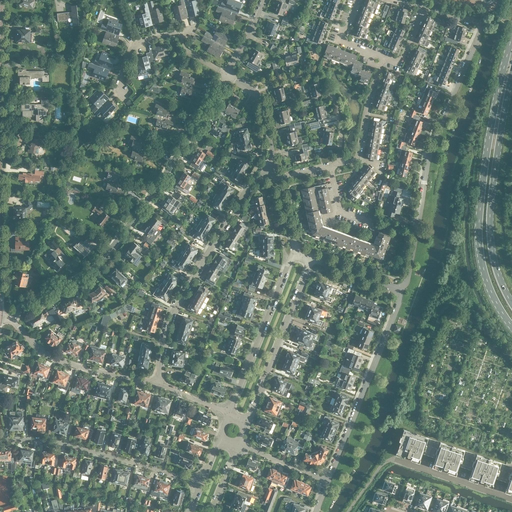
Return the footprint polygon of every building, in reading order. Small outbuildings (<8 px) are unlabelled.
[(187,12),(187,11),(184,0),(179,0),(181,6),(175,7),(178,20),(185,18),(184,13),(187,12)] [(184,0),(187,11),(190,10),(191,15),(199,13),(196,1),(190,2),(189,0),(184,0)] [(220,7),(231,11),(238,14),(242,3),(234,0),(228,0),(227,5),(222,3),(220,7)] [(339,4),(330,1),(327,0),(325,5),(337,9),(339,4)] [(149,10),(151,19),(154,18),(156,23),(163,21),(160,9),(154,10),(152,1),(147,3),(149,10)] [(277,7),(286,10),(289,11),(291,6),(279,1),(277,7)] [(362,9),(372,13),(373,8),(364,4),(362,9)] [(64,13),(64,15),(57,16),(58,21),(67,20),(70,17),(72,16),(73,26),(79,25),(77,5),(71,6),(71,12),(64,13)] [(326,11),(335,14),(337,9),(325,5),(324,10),(326,11)] [(220,7),(218,6),(216,10),(223,13),(220,19),(232,23),(235,16),(230,14),(231,11),(220,7)] [(286,10),(277,7),(274,13),(284,17),(286,10)] [(396,15),(406,18),(407,13),(406,12),(407,9),(399,7),(396,15)] [(362,9),(361,14),(370,18),(372,13),(362,9)] [(151,20),(151,19),(149,10),(145,11),(146,15),(139,16),(142,27),(149,25),(148,21),(151,20)] [(335,14),(326,11),(322,10),(320,16),(323,18),(324,17),(333,20),(335,14)] [(370,18),(361,14),(359,20),(368,23),(370,18)] [(406,18),(396,15),(395,21),(404,23),(406,18)] [(425,21),(435,26),(438,21),(437,21),(438,18),(437,18),(435,17),(434,17),(433,17),(432,16),(430,17),(430,18),(427,17),(425,21)] [(317,25),(326,28),(328,23),(319,20),(317,25)] [(357,25),(359,26),(366,28),(368,23),(359,20),(357,25)] [(108,32),(113,34),(114,31),(119,32),(121,25),(110,21),(107,27),(102,25),(100,29),(107,32),(108,32)] [(435,26),(425,21),(422,27),(431,31),(433,26),(435,26)] [(275,31),(278,32),(280,26),(268,22),(266,28),(275,31)] [(326,28),(317,25),(313,24),(311,23),(309,27),(312,28),(311,29),(315,30),(324,33),(326,28)] [(359,26),(358,31),(367,34),(369,29),(366,28),(359,26),(357,25),(359,26)] [(455,34),(464,37),(467,28),(455,25),(454,28),(456,29),(455,34)] [(394,32),(403,36),(405,31),(396,27),(394,32)] [(422,27),(420,32),(429,36),(431,31),(422,27)] [(275,31),(266,28),(264,34),(273,37),(275,31)] [(17,41),(31,42),(32,33),(30,33),(30,30),(21,30),(21,31),(17,30),(17,36),(16,36),(16,40),(17,40),(17,41)] [(204,36),(220,45),(222,41),(225,43),(229,36),(218,30),(215,36),(206,32),(204,36)] [(313,35),(322,38),(324,33),(315,30),(313,35)] [(367,34),(358,31),(356,36),(365,39),(367,34)] [(388,36),(400,41),(403,36),(394,32),(391,31),(388,36)] [(108,32),(107,32),(104,42),(115,46),(118,39),(114,38),(115,35),(113,34),(108,32)] [(418,37),(427,40),(429,36),(420,32),(418,37)] [(464,37),(455,34),(453,39),(463,42),(464,37)] [(322,38),(313,35),(310,43),(316,45),(317,42),(321,44),(322,38)] [(220,45),(204,36),(202,40),(211,45),(208,51),(219,57),(223,50),(219,48),(220,45)] [(389,42),(398,46),(400,41),(388,36),(391,37),(389,42)] [(429,42),(427,40),(418,37),(416,41),(427,47),(429,42)] [(398,46),(389,42),(387,47),(396,51),(398,46)] [(150,50),(150,52),(153,64),(157,63),(155,58),(170,54),(167,45),(153,48),(153,50),(150,50)] [(324,55),(333,59),(337,49),(327,46),(324,55)] [(448,52),(457,55),(459,50),(450,46),(448,52)] [(337,49),(333,59),(343,63),(347,53),(337,49)] [(252,55),(260,60),(263,55),(255,50),(252,55)] [(414,55),(423,59),(425,54),(416,50),(414,55)] [(150,52),(146,53),(147,57),(138,59),(139,62),(138,62),(139,66),(140,65),(140,66),(135,67),(138,76),(151,73),(150,69),(154,68),(153,64),(150,52)] [(448,52),(446,56),(455,60),(457,55),(448,52)] [(343,63),(352,66),(355,62),(357,57),(347,53),(343,63)] [(290,55),(293,65),(299,63),(297,54),(290,55)] [(260,60),(252,55),(249,61),(250,62),(250,63),(249,63),(248,63),(247,63),(246,66),(252,69),(256,71),(259,67),(257,66),(260,60)] [(293,65),(290,55),(284,56),(286,66),(293,65)] [(412,60),(421,64),(423,65),(426,60),(423,59),(414,55),(412,60)] [(97,66),(104,68),(105,69),(106,65),(111,67),(113,60),(102,56),(100,62),(95,60),(93,65),(97,66)] [(444,62),(453,65),(455,60),(446,56),(444,62)] [(410,64),(418,68),(421,64),(412,60),(410,64)] [(355,62),(352,66),(351,71),(358,74),(358,76),(359,76),(362,70),(361,69),(363,65),(355,62)] [(442,66),(451,70),(453,65),(444,62),(442,66)] [(93,65),(90,63),(88,68),(95,71),(93,76),(104,81),(107,73),(103,72),(104,68),(97,66),(93,65)] [(418,68),(410,64),(407,70),(416,74),(418,68)] [(440,71),(449,75),(451,70),(442,66),(440,71)] [(362,70),(359,76),(361,77),(360,80),(368,83),(371,73),(362,70)] [(42,82),(48,82),(48,75),(44,75),(44,71),(19,71),(19,81),(20,81),(20,84),(30,84),(30,78),(34,78),(34,77),(42,77),(42,82)] [(384,76),(393,80),(395,74),(386,71),(384,76)] [(440,71),(438,76),(447,80),(449,75),(440,71)] [(198,89),(200,90),(201,87),(193,84),(195,78),(188,76),(189,74),(180,72),(179,76),(182,77),(181,82),(182,83),(181,85),(183,85),(190,87),(190,88),(198,90),(198,89)] [(447,80),(438,76),(436,81),(435,81),(434,84),(441,87),(442,84),(445,85),(447,80)] [(384,82),(383,87),(392,91),(394,85),(391,84),(384,82)] [(148,91),(159,94),(160,89),(156,88),(157,84),(154,83),(153,84),(152,87),(148,91)] [(308,85),(309,92),(319,89),(318,83),(308,85)] [(424,94),(434,98),(436,92),(432,90),(434,85),(429,83),(425,92),(422,90),(421,93),(424,94)] [(190,87),(183,85),(182,87),(180,93),(184,94),(184,96),(191,98),(193,92),(199,93),(200,90),(198,89),(198,90),(190,88),(190,87)] [(273,89),(275,96),(284,94),(283,87),(273,89)] [(383,87),(381,92),(390,96),(392,91),(383,87)] [(319,89),(309,92),(311,98),(320,95),(319,89)] [(90,108),(94,113),(100,108),(104,103),(108,99),(100,92),(92,100),(95,103),(94,104),(94,105),(94,104),(90,108)] [(379,97),(388,101),(390,96),(381,92),(379,97)] [(284,94),(275,96),(276,102),(286,100),(284,94)] [(422,100),(431,104),(434,98),(424,94),(422,100)] [(379,97),(377,102),(386,106),(388,101),(379,97)] [(422,106),(429,109),(431,104),(422,100),(419,98),(416,104),(418,104),(422,106)] [(46,115),(46,104),(50,104),(50,99),(41,99),(41,104),(21,104),(21,111),(22,111),(22,117),(32,117),(32,115),(36,115),(36,121),(39,121),(41,120),(43,118),(45,116),(45,115),(46,115)] [(100,108),(94,113),(98,117),(102,113),(106,117),(116,107),(108,99),(104,103),(100,108)] [(386,106),(377,102),(375,108),(384,111),(386,106)] [(157,109),(155,117),(166,120),(173,122),(174,119),(168,117),(170,110),(163,109),(164,106),(156,104),(154,108),(157,109)] [(224,112),(229,115),(234,107),(229,104),(227,105),(225,104),(221,112),(223,113),(224,112)] [(429,109),(422,106),(418,104),(417,106),(418,107),(421,108),(420,112),(427,115),(429,109)] [(315,107),(316,113),(326,111),(325,105),(315,107)] [(234,107),(229,115),(234,119),(240,110),(234,107)] [(278,112),(280,118),(289,116),(288,110),(278,112)] [(326,111),(316,113),(318,120),(327,117),(326,111)] [(166,120),(155,117),(154,116),(153,118),(156,121),(155,125),(160,126),(159,128),(166,130),(168,124),(175,125),(176,122),(173,122),(166,120)] [(289,116),(280,118),(281,124),(291,122),(289,116)] [(414,125),(421,128),(424,122),(416,119),(414,125)] [(372,127),(382,128),(384,128),(384,125),(387,123),(388,121),(382,120),(380,122),(373,121),(372,127)] [(410,130),(419,134),(421,128),(414,125),(411,124),(408,123),(407,125),(412,127),(411,131),(410,130)] [(224,124),(222,126),(223,127),(221,130),(213,126),(210,131),(214,134),(213,135),(217,137),(217,136),(218,136),(219,134),(220,133),(221,133),(222,134),(224,130),(229,133),(229,127),(224,124)] [(229,127),(229,133),(236,131),(237,134),(238,134),(238,137),(248,135),(247,129),(243,130),(241,124),(229,127)] [(303,126),(303,125),(294,126),(291,127),(292,132),(286,133),(288,139),(297,137),(296,130),(302,128),(301,127),(303,126)] [(323,137),(332,139),(334,133),(329,132),(329,129),(323,128),(322,131),(324,131),(323,137)] [(419,134),(410,130),(408,130),(407,133),(405,132),(404,134),(417,139),(419,134)] [(35,153),(39,153),(39,149),(37,148),(41,145),(43,145),(43,134),(34,134),(34,142),(32,142),(32,141),(30,139),(29,139),(25,143),(31,149),(31,150),(28,149),(27,153),(35,153)] [(417,139),(404,134),(403,136),(405,137),(403,142),(407,143),(407,142),(415,145),(417,139)] [(248,135),(238,137),(239,141),(231,143),(231,145),(240,143),(250,141),(248,135)] [(132,149),(134,149),(141,151),(148,154),(149,153),(150,150),(143,148),(145,142),(139,140),(139,138),(131,136),(130,140),(133,141),(131,146),(132,146),(132,149)] [(301,137),(297,137),(288,139),(289,146),(298,144),(299,149),(303,148),(309,147),(308,144),(302,145),(302,143),(301,137)] [(332,139),(323,137),(321,144),(331,145),(332,139)] [(250,141),(240,143),(241,147),(239,147),(240,150),(242,149),(242,150),(246,149),(247,150),(249,150),(248,148),(252,147),(250,141)] [(141,151),(134,149),(133,151),(132,151),(131,156),(135,157),(134,160),(142,162),(144,155),(150,157),(151,154),(149,153),(148,154),(141,151)] [(403,157),(411,159),(413,153),(406,151),(406,150),(402,149),(400,154),(398,153),(398,155),(401,156),(403,157)] [(195,155),(202,159),(206,154),(198,150),(195,155)] [(305,159),(304,153),(294,155),(295,161),(305,159)] [(202,159),(195,155),(191,160),(199,165),(202,159)] [(402,163),(409,165),(411,159),(403,157),(402,163)] [(237,166),(245,170),(248,165),(249,164),(244,161),(243,162),(240,160),(237,166)] [(234,171),(242,175),(243,176),(245,173),(244,172),(245,170),(237,166),(234,171)] [(365,170),(372,177),(376,172),(369,166),(365,170)] [(28,182),(40,183),(40,178),(44,178),(44,172),(38,171),(39,168),(35,167),(35,174),(28,174),(28,175),(19,174),(18,179),(22,180),(22,182),(28,182)] [(107,181),(109,182),(116,184),(124,186),(125,183),(118,181),(120,175),(114,173),(115,171),(106,168),(105,172),(106,172),(104,180),(107,181)] [(408,171),(400,169),(398,168),(396,174),(398,175),(406,177),(408,171)] [(242,175),(234,171),(232,169),(228,174),(236,179),(235,181),(238,182),(242,175)] [(361,174),(369,181),(372,177),(365,170),(361,174)] [(180,177),(187,182),(189,184),(190,184),(194,178),(195,178),(198,180),(200,177),(193,173),(191,177),(184,172),(180,177)] [(361,174),(358,179),(365,185),(369,181),(361,174)] [(187,182),(180,177),(177,183),(184,187),(187,182)] [(365,185),(358,179),(354,183),(364,191),(365,191),(362,189),(365,185)] [(220,188),(230,195),(234,190),(228,186),(229,184),(223,180),(220,184),(222,185),(220,188)] [(116,184),(109,182),(108,184),(107,183),(106,189),(110,190),(109,192),(116,194),(116,196),(122,198),(124,192),(122,191),(122,189),(125,190),(126,187),(124,186),(116,184)] [(351,187),(358,193),(359,193),(361,195),(364,191),(354,183),(351,187)] [(379,232),(374,246),(324,228),(322,228),(318,211),(321,210),(322,214),(332,212),(326,184),(301,189),(309,225),(311,225),(313,234),(320,237),(319,239),(365,255),(366,253),(381,259),(382,255),(384,256),(391,237),(379,232)] [(358,193),(351,187),(348,191),(350,193),(348,196),(354,201),(357,198),(355,197),(358,193)] [(222,190),(219,195),(227,200),(230,195),(220,188),(220,189),(222,190)] [(390,203),(402,206),(404,198),(400,197),(401,193),(394,191),(390,203)] [(178,192),(175,196),(181,201),(182,200),(184,201),(186,198),(178,192)] [(219,195),(215,200),(224,206),(227,200),(219,195)] [(166,200),(176,207),(180,202),(172,197),(171,198),(169,196),(166,200)] [(256,207),(264,205),(262,197),(255,198),(256,203),(251,205),(249,206),(250,208),(252,207),(257,206),(257,207),(256,207)] [(99,215),(101,216),(97,221),(98,222),(97,224),(102,227),(103,225),(104,226),(111,218),(103,212),(104,212),(99,208),(104,201),(97,199),(90,208),(99,215)] [(162,208),(167,212),(169,210),(173,213),(177,207),(176,207),(166,200),(165,200),(164,202),(165,202),(162,206),(163,206),(162,208)] [(224,206),(215,200),(213,203),(212,205),(220,211),(224,206)] [(32,205),(28,201),(25,204),(27,205),(25,207),(25,208),(21,208),(21,207),(18,207),(18,208),(14,208),(14,211),(14,213),(14,216),(20,216),(20,217),(26,217),(26,212),(27,212),(27,209),(29,209),(32,205)] [(402,206),(390,203),(387,215),(394,217),(396,213),(400,214),(402,206)] [(265,205),(264,205),(256,207),(257,211),(255,211),(255,212),(252,212),(253,214),(258,213),(266,211),(265,205)] [(258,213),(258,216),(257,217),(258,219),(259,219),(267,217),(266,211),(258,213)] [(203,219),(212,224),(215,219),(206,214),(205,216),(203,219)] [(153,216),(148,223),(157,229),(160,224),(163,226),(166,222),(160,217),(158,220),(153,216)] [(269,224),(267,217),(259,219),(261,226),(261,228),(254,228),(253,232),(258,232),(261,232),(261,228),(264,228),(264,225),(269,224)] [(66,227),(68,222),(58,218),(56,222),(66,227)] [(198,223),(209,230),(212,224),(203,219),(202,218),(198,223)] [(148,223),(144,230),(146,232),(148,234),(147,236),(153,241),(160,232),(157,229),(148,223)] [(195,229),(205,235),(209,230),(198,223),(195,229)] [(231,235),(238,239),(244,228),(239,225),(237,228),(236,228),(231,235)] [(205,235),(195,229),(194,228),(192,232),(191,232),(189,234),(190,236),(191,237),(193,237),(194,235),(202,240),(205,235)] [(262,244),(273,244),(272,238),(269,238),(269,236),(266,236),(266,234),(260,234),(260,240),(262,240),(262,244)] [(238,239),(231,235),(227,242),(228,243),(226,246),(231,249),(234,245),(236,247),(238,244),(236,243),(238,239)] [(147,236),(144,240),(151,244),(153,241),(147,236)] [(15,248),(15,250),(30,250),(30,240),(27,240),(23,240),(23,237),(15,237),(15,242),(15,243),(15,244),(14,244),(14,245),(14,246),(15,246),(15,248)] [(50,243),(55,250),(59,246),(54,240),(50,243)] [(81,240),(75,248),(85,257),(90,251),(90,250),(94,247),(86,240),(84,242),(81,240)] [(130,248),(138,254),(141,250),(145,253),(148,248),(143,245),(142,247),(138,244),(137,245),(134,243),(130,248)] [(185,249),(194,254),(195,254),(197,251),(196,251),(197,249),(188,243),(187,246),(185,249)] [(138,254),(130,248),(126,254),(130,257),(129,259),(132,262),(134,259),(136,260),(139,256),(137,255),(138,254)] [(182,255),(191,260),(193,257),(194,254),(185,249),(182,255)] [(65,264),(62,260),(63,260),(60,256),(59,257),(54,251),(49,255),(54,261),(52,262),(55,266),(54,266),(57,271),(65,264)] [(179,260),(188,265),(189,263),(191,260),(182,255),(179,260)] [(212,266),(219,270),(225,259),(220,256),(218,259),(217,259),(212,266)] [(188,265),(179,260),(177,263),(176,263),(175,265),(184,271),(185,269),(186,269),(188,266),(187,265),(188,265)] [(257,273),(266,277),(267,277),(268,273),(268,271),(268,270),(266,270),(261,268),(262,266),(258,265),(257,269),(259,270),(257,273)] [(219,270),(212,266),(208,273),(209,273),(207,277),(212,280),(216,274),(219,276),(222,272),(219,270)] [(110,275),(122,287),(128,280),(119,272),(116,269),(110,275)] [(29,274),(21,272),(20,274),(17,273),(15,279),(16,280),(15,284),(26,286),(29,274)] [(167,279),(175,284),(176,284),(178,281),(179,279),(169,273),(168,275),(168,276),(167,279)] [(257,273),(255,279),(264,282),(265,282),(266,279),(265,279),(266,277),(257,273)] [(264,282),(255,279),(252,278),(249,287),(254,289),(255,289),(256,286),(262,288),(264,282)] [(163,284),(173,290),(175,287),(174,286),(175,284),(167,279),(163,284)] [(158,288),(169,295),(170,293),(171,293),(173,290),(163,284),(161,283),(158,288)] [(316,288),(329,293),(330,290),(335,292),(336,288),(324,283),(324,284),(320,283),(319,285),(318,284),(316,288)] [(107,284),(105,287),(110,292),(109,293),(112,295),(113,294),(114,295),(116,293),(107,284)] [(95,291),(103,303),(106,300),(103,297),(107,294),(100,286),(95,291)] [(197,292),(207,296),(210,291),(207,289),(208,288),(205,287),(205,288),(202,287),(200,286),(197,291),(197,292)] [(169,295),(158,288),(156,291),(155,291),(153,295),(158,298),(160,296),(166,300),(167,298),(167,299),(169,296),(169,295)] [(329,293),(316,288),(315,292),(316,293),(315,295),(319,296),(318,297),(330,302),(332,298),(328,296),(329,293)] [(89,294),(88,294),(90,299),(89,299),(89,300),(89,301),(90,302),(91,301),(92,302),(93,303),(98,301),(99,305),(103,303),(95,291),(91,293),(91,292),(89,293),(89,294)] [(194,297),(203,302),(207,296),(197,292),(196,294),(195,293),(194,296),(195,296),(194,297)] [(243,301),(254,305),(255,306),(256,302),(256,301),(256,299),(254,298),(254,297),(252,297),(252,295),(249,294),(249,293),(246,292),(245,295),(243,301)] [(359,306),(362,297),(355,295),(354,299),(351,298),(348,305),(351,306),(352,306),(353,304),(359,306)] [(191,302),(200,307),(203,302),(194,297),(193,299),(192,299),(191,301),(192,302),(191,302)] [(362,297),(359,306),(365,308),(368,300),(362,297)] [(66,300),(71,310),(74,308),(75,310),(79,307),(80,308),(82,307),(80,302),(77,304),(75,300),(74,301),(73,299),(71,299),(70,298),(66,300)] [(71,310),(66,300),(63,302),(63,303),(61,304),(62,306),(62,307),(64,311),(64,310),(64,311),(57,315),(60,320),(63,319),(61,316),(68,312),(68,311),(71,310)] [(365,308),(371,310),(374,302),(368,300),(365,308)] [(254,305),(243,301),(242,304),(243,304),(242,308),(252,312),(253,312),(254,308),(253,308),(254,305)] [(149,311),(160,315),(160,314),(160,312),(161,313),(162,309),(163,306),(152,302),(149,311)] [(200,307),(191,302),(188,308),(197,313),(200,307)] [(374,302),(371,310),(370,313),(376,315),(378,311),(382,313),(383,309),(373,305),(374,302)] [(307,312),(319,317),(320,314),(324,316),(327,308),(322,306),(321,309),(318,308),(317,308),(316,309),(311,306),(310,308),(308,308),(307,312)] [(242,308),(239,307),(236,315),(244,318),(244,316),(246,316),(246,317),(250,318),(251,318),(252,314),(251,314),(252,312),(242,308)] [(53,309),(48,312),(50,315),(52,314),(54,317),(57,316),(53,309)] [(149,317),(158,320),(158,318),(159,319),(160,315),(149,311),(147,317),(148,317),(149,317)] [(319,317),(307,312),(305,316),(306,316),(306,318),(312,321),(311,321),(313,322),(312,322),(313,322),(312,323),(318,325),(323,326),(325,322),(323,321),(322,321),(318,319),(319,317)] [(42,322),(42,321),(47,318),(44,314),(43,315),(42,314),(37,317),(36,316),(33,318),(34,319),(30,321),(31,323),(30,324),(32,327),(35,325),(35,326),(42,322)] [(147,323),(156,326),(158,323),(157,322),(158,320),(149,317),(148,317),(146,323),(147,323)] [(181,323),(192,326),(193,323),(194,323),(195,321),(183,317),(181,323)] [(68,328),(75,331),(78,325),(68,322),(67,324),(70,326),(68,328)] [(395,322),(392,330),(402,333),(405,325),(395,322)] [(156,326),(147,323),(146,326),(148,326),(146,329),(155,332),(156,328),(155,328),(156,326)] [(180,327),(179,329),(190,332),(192,326),(181,323),(180,323),(179,327),(180,327)] [(234,335),(241,338),(242,338),(243,335),(244,335),(245,331),(246,328),(238,325),(234,334),(234,335)] [(362,334),(371,338),(373,331),(366,328),(366,327),(364,326),(362,330),(361,329),(360,333),(362,334)] [(46,340),(50,343),(56,334),(49,329),(47,332),(49,333),(46,337),(47,339),(46,340)] [(177,335),(188,339),(190,332),(179,329),(179,331),(178,331),(177,335)] [(297,335),(309,339),(310,337),(313,338),(314,335),(315,335),(317,331),(311,329),(310,332),(308,331),(308,332),(300,329),(299,331),(298,331),(297,335)] [(56,334),(50,343),(54,346),(55,344),(56,345),(63,336),(61,334),(59,336),(56,334)] [(234,335),(234,334),(233,334),(231,337),(233,338),(230,343),(228,342),(228,343),(239,348),(239,347),(238,347),(239,345),(240,346),(241,341),(240,340),(241,338),(234,335)] [(362,334),(360,340),(368,344),(371,338),(362,334)] [(188,339),(177,335),(175,341),(187,345),(188,343),(187,342),(188,339)] [(309,339),(297,335),(296,335),(297,335),(295,342),(302,345),(303,344),(310,347),(311,343),(308,342),(309,339)] [(65,352),(71,354),(77,340),(74,339),(74,340),(70,339),(69,343),(68,343),(66,347),(67,348),(65,352)] [(77,340),(71,354),(77,356),(79,352),(81,347),(83,342),(77,340)] [(368,344),(360,340),(357,347),(366,350),(368,344)] [(11,345),(19,356),(21,355),(20,353),(21,353),(20,352),(24,349),(24,348),(22,345),(21,345),(20,346),(16,341),(11,345)] [(141,349),(151,351),(152,347),(152,345),(150,344),(151,344),(149,343),(149,344),(146,343),(142,343),(141,349)] [(239,348),(228,343),(225,350),(236,354),(238,350),(237,350),(238,348),(239,348)] [(19,356),(11,345),(5,349),(7,351),(4,353),(7,357),(10,355),(11,358),(14,356),(15,357),(16,356),(17,358),(19,356)] [(93,361),(95,362),(99,348),(91,345),(89,352),(91,352),(89,359),(92,360),(93,361)] [(99,348),(95,362),(98,362),(99,361),(102,362),(105,349),(99,348)] [(350,353),(347,359),(360,364),(363,358),(356,355),(357,352),(352,350),(348,348),(347,352),(350,353)] [(141,349),(139,355),(150,357),(151,351),(141,349)] [(172,358),(184,359),(185,356),(184,356),(184,352),(182,352),(175,351),(173,351),(172,358)] [(287,358),(298,362),(299,360),(305,362),(306,362),(309,355),(301,352),(299,356),(290,352),(289,354),(288,353),(286,357),(287,358)] [(113,364),(117,365),(119,355),(113,354),(112,357),(111,360),(110,361),(111,362),(110,364),(113,364)] [(119,355),(117,365),(120,366),(123,366),(123,365),(124,365),(124,363),(125,360),(124,360),(125,357),(119,355)] [(139,355),(138,361),(149,363),(150,357),(139,355)] [(184,359),(172,358),(171,365),(182,366),(183,362),(186,363),(187,360),(184,359)] [(285,364),(296,368),(298,362),(287,358),(286,360),(284,363),(285,363),(285,364)] [(341,367),(350,371),(351,368),(358,371),(360,364),(347,359),(345,365),(342,364),(341,367)] [(149,363),(138,361),(137,367),(148,370),(148,365),(149,363)] [(29,362),(28,366),(26,365),(24,372),(30,373),(31,373),(34,364),(29,362)] [(218,372),(227,376),(227,375),(231,377),(233,370),(230,369),(231,367),(217,362),(213,370),(214,370),(214,369),(219,371),(218,372)] [(40,374),(44,364),(41,363),(40,363),(38,363),(33,374),(36,375),(37,373),(40,374)] [(44,364),(40,374),(43,375),(42,377),(48,380),(51,371),(49,370),(50,367),(48,367),(47,365),(44,364)] [(296,368),(285,364),(282,370),(285,371),(285,370),(290,372),(289,375),(295,377),(296,375),(298,372),(295,370),(296,368)] [(350,371),(341,367),(339,372),(342,373),(340,378),(353,383),(355,377),(348,374),(350,371)] [(53,381),(59,384),(60,380),(64,372),(61,370),(60,371),(57,370),(53,381)] [(60,380),(59,384),(65,386),(69,375),(66,374),(67,373),(64,372),(60,380)] [(182,376),(180,381),(191,385),(194,379),(190,378),(192,374),(186,372),(185,375),(185,374),(184,376),(182,376)] [(5,377),(4,382),(0,381),(0,389),(7,392),(8,387),(7,387),(8,384),(15,386),(16,383),(17,383),(18,379),(4,375),(4,377),(5,377)] [(72,387),(81,390),(84,379),(80,378),(77,378),(76,382),(74,381),(72,387)] [(288,389),(289,390),(292,384),(290,383),(277,378),(276,380),(275,380),(274,383),(285,388),(288,389)] [(353,383),(340,378),(338,384),(335,383),(333,387),(342,390),(343,387),(350,390),(353,383)] [(84,379),(81,390),(87,391),(90,381),(87,381),(88,380),(84,379)] [(215,381),(214,385),(213,385),(211,391),(220,395),(220,394),(223,395),(226,388),(221,386),(221,384),(220,384),(221,383),(218,382),(215,381)] [(95,395),(102,397),(105,384),(98,382),(95,395)] [(285,388),(274,383),(275,384),(273,389),(273,390),(272,391),(276,393),(277,391),(282,393),(281,394),(286,396),(289,390),(288,389),(285,388)] [(105,384),(102,397),(109,398),(112,386),(105,384)] [(126,402),(125,406),(129,406),(130,400),(127,399),(129,388),(121,387),(118,400),(126,402)] [(132,403),(141,405),(144,392),(137,391),(136,397),(134,397),(134,399),(133,398),(132,403)] [(144,392),(141,405),(147,407),(151,394),(144,392)] [(335,399),(346,404),(347,404),(348,400),(349,397),(336,393),(335,395),(336,395),(335,399)] [(155,409),(162,411),(165,397),(161,396),(161,397),(158,397),(155,409)] [(165,397),(162,411),(168,413),(171,400),(169,400),(169,399),(165,397)] [(267,404),(280,409),(283,402),(270,397),(267,404)] [(330,404),(332,405),(344,410),(346,404),(335,399),(330,397),(329,399),(331,400),(330,404)] [(175,415),(182,418),(187,406),(182,404),(182,405),(179,404),(175,415)] [(280,409),(267,404),(264,410),(278,415),(280,409)] [(344,410),(332,405),(331,408),(330,408),(329,411),(341,416),(344,410)] [(195,419),(209,425),(210,424),(211,424),(212,424),(213,422),(212,421),(211,420),(212,419),(210,418),(211,417),(204,414),(198,411),(195,419)] [(36,430),(38,430),(40,415),(37,414),(36,418),(33,417),(31,429),(36,429),(36,430)] [(325,425),(336,429),(338,425),(337,425),(338,423),(330,420),(331,418),(325,416),(323,420),(327,421),(325,425)] [(261,417),(258,424),(266,427),(264,431),(269,433),(273,422),(261,417)] [(57,432),(59,433),(63,418),(60,418),(59,420),(56,419),(53,431),(57,432)] [(63,418),(59,433),(62,434),(62,433),(66,434),(70,420),(63,418)] [(325,425),(323,431),(333,435),(336,429),(325,425)] [(78,437),(80,438),(83,428),(79,427),(80,427),(77,426),(74,436),(77,436),(78,437)] [(83,428),(80,438),(83,439),(84,438),(86,439),(89,429),(86,429),(83,428)] [(105,430),(101,429),(98,428),(94,441),(102,443),(105,430)] [(192,435),(205,440),(207,440),(208,437),(207,435),(208,433),(199,429),(199,430),(195,428),(192,435)] [(333,435),(323,431),(322,434),(321,434),(320,436),(331,441),(333,435)] [(511,467),(404,431),(400,441),(401,441),(396,455),(409,460),(410,457),(411,455),(412,455),(410,460),(419,463),(422,454),(436,459),(432,468),(441,470),(441,469),(446,471),(446,469),(447,469),(447,467),(448,468),(447,473),(455,475),(458,466),(472,471),(469,480),(477,483),(478,482),(482,483),(483,482),(484,480),(485,480),(483,485),(492,488),(495,479),(508,483),(505,492),(511,494),(511,467)] [(110,445),(111,447),(112,447),(114,446),(115,446),(115,445),(117,445),(118,443),(120,438),(119,438),(121,433),(117,433),(117,434),(113,433),(110,445)] [(272,439),(263,435),(259,434),(257,439),(258,439),(257,440),(258,441),(259,442),(269,446),(272,439)] [(288,452),(292,442),(294,438),(291,436),(289,441),(287,440),(283,449),(283,450),(283,451),(283,452),(284,452),(285,452),(286,451),(288,452)] [(128,438),(125,449),(133,452),(136,439),(129,437),(128,438)] [(151,442),(148,441),(149,437),(146,437),(145,440),(144,444),(143,444),(142,449),(141,453),(148,455),(151,442)] [(160,445),(159,445),(156,456),(165,458),(167,448),(170,448),(172,441),(168,440),(167,445),(165,444),(165,443),(160,442),(160,445)] [(190,442),(190,443),(188,442),(185,449),(193,452),(199,455),(200,454),(201,455),(202,451),(201,451),(202,448),(198,446),(190,442)] [(292,442),(288,452),(294,454),(295,454),(296,454),(297,454),(297,453),(298,452),(298,451),(298,450),(297,449),(296,449),(298,444),(292,442)] [(317,451),(322,461),(324,461),(328,449),(321,447),(320,450),(317,451)] [(16,462),(25,463),(27,450),(25,449),(24,450),(21,450),(20,456),(16,455),(15,461),(16,462)] [(8,450),(4,450),(5,462),(5,463),(11,462),(11,471),(15,471),(15,467),(17,467),(17,463),(16,463),(16,462),(15,461),(11,461),(10,450),(9,450),(8,450)] [(27,450),(25,463),(31,464),(31,467),(34,467),(35,459),(32,459),(33,451),(31,451),(30,450),(27,450)] [(43,464),(50,465),(50,461),(48,461),(49,453),(46,453),(46,452),(46,451),(45,451),(44,451),(43,451),(43,452),(42,455),(41,455),(40,464),(41,464),(41,463),(44,463),(43,464)] [(312,453),(316,464),(322,462),(322,461),(317,451),(312,453)] [(316,464),(312,453),(309,454),(306,453),(303,460),(314,465),(316,464)] [(65,473),(67,473),(70,457),(68,457),(68,456),(68,455),(67,455),(66,454),(65,455),(64,459),(63,458),(61,467),(62,467),(62,466),(64,467),(65,468),(65,470),(65,473)] [(70,457),(67,473),(69,474),(69,471),(70,471),(71,469),(71,468),(74,469),(73,470),(74,470),(76,461),(75,461),(76,458),(75,457),(75,456),(74,456),(73,456),(72,457),(72,458),(70,457)] [(177,459),(176,463),(190,468),(191,468),(192,468),(193,466),(192,465),(191,464),(193,461),(189,460),(190,459),(180,456),(179,460),(177,459)] [(84,475),(89,476),(89,474),(90,474),(90,473),(93,474),(95,464),(92,463),(92,462),(86,460),(85,464),(84,463),(82,470),(83,470),(83,472),(82,472),(81,475),(84,475)] [(249,468),(256,470),(259,463),(252,460),(252,461),(249,460),(246,466),(249,467),(249,468)] [(99,468),(98,474),(99,474),(98,477),(105,479),(108,466),(101,465),(100,468),(99,468)] [(268,469),(265,476),(267,477),(272,479),(276,470),(272,468),(272,469),(270,468),(269,470),(268,469)] [(120,483),(123,470),(122,470),(122,469),(119,469),(119,470),(116,469),(115,472),(113,478),(114,479),(113,483),(116,483),(116,482),(120,483)] [(123,470),(120,483),(124,484),(124,485),(127,486),(128,482),(129,476),(129,475),(130,472),(127,471),(127,472),(123,471),(123,470)] [(272,479),(271,482),(277,485),(277,483),(282,472),(276,470),(272,479)] [(282,472),(277,483),(285,487),(289,479),(286,478),(287,476),(285,475),(286,474),(282,472)] [(241,480),(253,485),(252,484),(253,481),(252,480),(253,478),(243,474),(241,480)] [(132,487),(141,489),(144,477),(138,475),(137,479),(135,478),(132,487)] [(144,477),(141,489),(146,490),(147,489),(149,490),(151,483),(149,482),(150,478),(144,477)] [(152,487),(150,495),(159,497),(164,481),(160,480),(159,481),(157,480),(155,488),(152,487)] [(253,485),(241,480),(238,486),(251,491),(253,485)] [(290,488),(296,490),(300,481),(296,480),(296,481),(294,480),(290,488)] [(164,481),(159,497),(168,499),(169,495),(167,494),(170,484),(167,483),(168,482),(164,481)] [(296,490),(302,493),(306,483),(300,481),(296,490)] [(385,481),(382,489),(393,493),(395,489),(396,490),(397,485),(385,481)] [(306,483),(302,493),(307,495),(311,487),(309,486),(309,485),(306,483)] [(415,490),(407,487),(402,501),(406,502),(407,501),(410,502),(415,490)] [(183,497),(184,492),(183,492),(184,491),(181,490),(180,491),(177,490),(176,493),(175,493),(174,499),(173,504),(180,506),(183,497)] [(235,496),(234,500),(235,500),(244,504),(246,505),(247,505),(249,502),(252,496),(238,491),(237,494),(237,496),(235,496)] [(388,497),(375,492),(372,500),(384,504),(385,500),(386,501),(388,497)] [(419,496),(416,495),(414,501),(417,502),(416,506),(419,507),(418,508),(419,507),(421,508),(426,495),(420,493),(419,496)] [(431,497),(426,495),(421,508),(424,509),(423,509),(424,510),(424,509),(427,510),(428,506),(431,507),(433,501),(430,500),(431,497)] [(49,511),(48,511),(56,511),(57,511),(56,509),(59,508),(58,503),(57,499),(51,500),(53,509),(48,510),(49,511)] [(436,502),(433,501),(431,507),(434,508),(433,511),(434,511),(438,511),(443,499),(443,501),(437,499),(436,502)] [(449,501),(443,499),(438,511),(445,511),(447,511),(448,511),(450,507),(447,506),(449,501)] [(234,500),(232,503),(233,504),(233,505),(235,506),(233,511),(235,511),(244,511),(245,511),(247,505),(246,505),(244,504),(235,500),(234,500)] [(293,511),(304,511),(305,511),(304,511),(305,508),(300,507),(300,504),(294,503),(293,508),(294,508),(293,511)]
